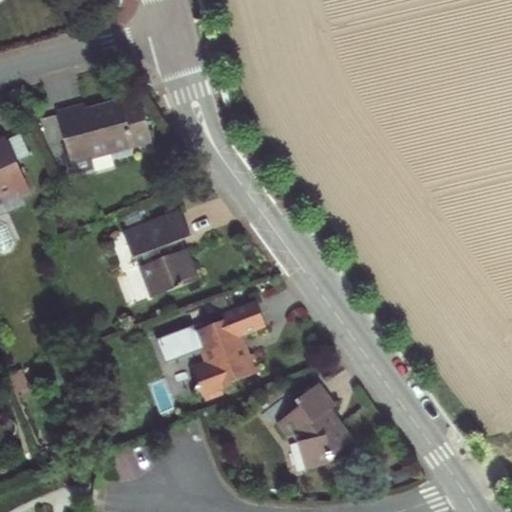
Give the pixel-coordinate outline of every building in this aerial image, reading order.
[(78,90),(51,101),(79,168),(98,159),(93,149),(153,121),(134,79),(116,87),(114,81),(99,87),(81,95),(78,90)] [(0,185),(11,180),(18,183),(25,180),(1,127),(0,127),(0,185)] [(182,207),(124,229),(133,253),(145,249),(149,260),(144,261),(156,295),(198,279),(188,250),(182,251),(180,245),(178,240),(192,235),(182,207)] [(137,271),(118,278),(128,306),(148,299),(137,271)] [(211,357),(193,363),(205,393),(237,381),(235,377),(266,365),(260,348),(250,351),(247,342),(244,335),(270,325),(259,296),(223,309),(226,318),(200,327),(211,357)] [(305,400),(283,416),(295,432),(302,430),(314,469),(342,460),(341,454),(363,437),(350,419),(345,422),(339,414),(333,406),(344,398),(328,376),(301,395),(305,400)]
